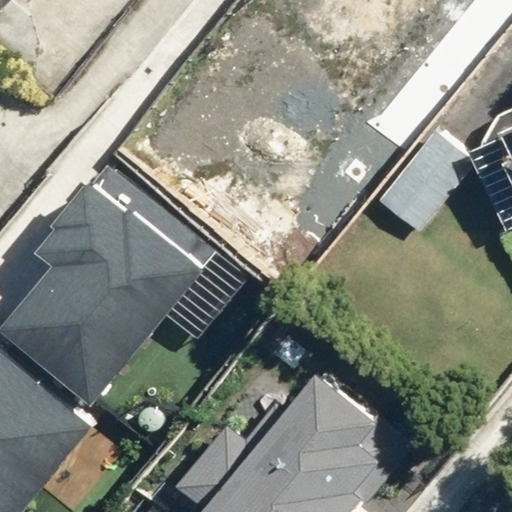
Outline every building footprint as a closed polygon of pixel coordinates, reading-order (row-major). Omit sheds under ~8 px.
[(0,0),(0,20),(15,0),(0,0)] [(238,98),(425,76),(507,23),(492,0),(266,0),(269,21),(229,25),(238,98)] [(437,129),(380,204),(423,236),(480,161),(437,129)] [(511,180),(511,130),(494,139),(511,180)] [(4,332),(99,407),(223,253),(110,164),(35,257),(53,271),(4,332)] [(0,511),(30,511),(101,427),(0,344),(0,511)] [(232,428),(163,511),(362,511),(414,449),(321,374),(290,412),(277,402),(246,439),(232,428)]
